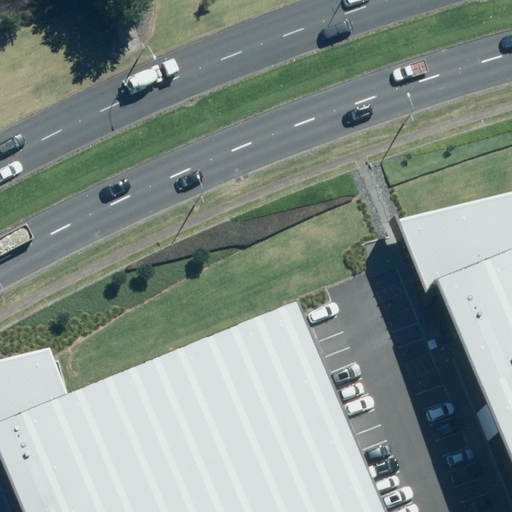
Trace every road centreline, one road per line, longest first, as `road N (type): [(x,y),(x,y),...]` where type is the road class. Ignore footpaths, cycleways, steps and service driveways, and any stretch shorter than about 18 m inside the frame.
road 1 (primary): [(511,68),(184,184),(0,267)]
road 2 (primary): [(0,155),(389,0)]
